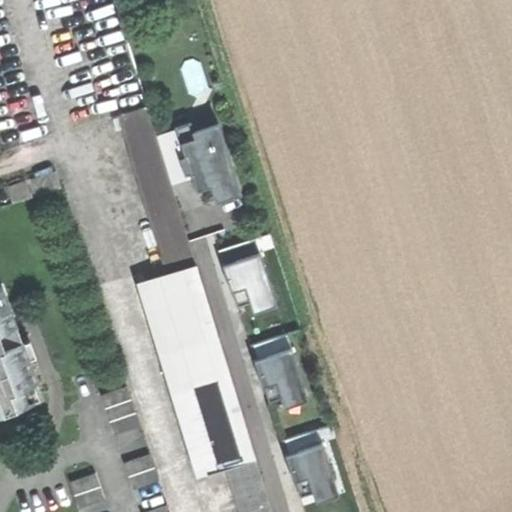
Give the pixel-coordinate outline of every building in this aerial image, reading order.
[(119,112),(169,271),(196,263),(146,104),(119,112)] [(193,204),(239,190),(216,115),(169,130),(193,204)] [(241,311),(272,306),(262,245),(213,252),(219,290),(237,287),(241,311)] [(208,472),(228,466),(256,457),(196,263),(169,271),(147,278),(208,472)] [(0,409),(42,395),(2,286),(0,286),(0,409)] [(283,331),(253,342),(257,354),(247,358),(256,383),(269,379),(279,405),(307,394),(283,331)] [(99,394),(113,434),(139,426),(125,386),(99,394)] [(300,474),(307,499),(324,494),(307,433),(282,440),(292,476),(300,474)] [(123,461),(133,489),(158,479),(149,452),(123,461)] [(69,481),(78,507),(105,498),(96,471),(69,481)] [(143,511),(170,511),(168,503),(143,511)] [(239,511),(270,511),(268,503),(239,509),(239,511)]
